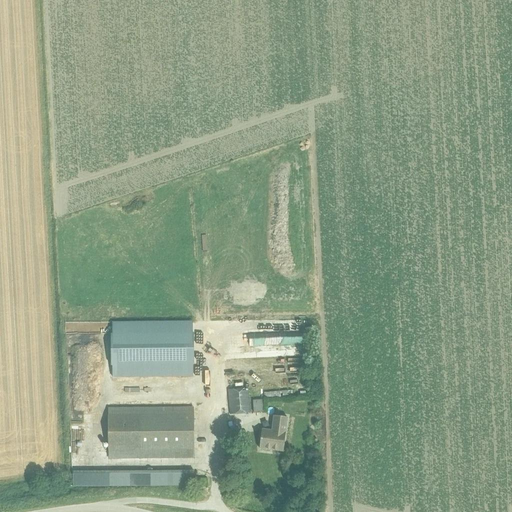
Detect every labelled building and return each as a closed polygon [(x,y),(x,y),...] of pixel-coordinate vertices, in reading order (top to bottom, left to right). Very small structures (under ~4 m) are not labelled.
[(246,326),(231,330),(233,338),(249,334),(246,326)] [(263,329),(263,343),(292,342),(292,328),(263,329)] [(193,365),(193,333),(112,334),(113,366),(193,365)] [(282,348),(282,355),(299,356),(300,348),(282,348)] [(248,389),(228,390),(230,415),(250,413),(248,389)] [(195,414),(205,414),(205,400),(195,400),(195,414)] [(265,402),(253,402),(254,413),(266,412),(265,402)] [(193,414),(108,416),(108,451),(194,450),(193,414)] [(283,451),(286,432),(285,432),(287,417),(273,415),(272,430),(261,429),(259,448),(283,451)] [(73,475),(73,488),(194,485),(194,473),(73,475)]
